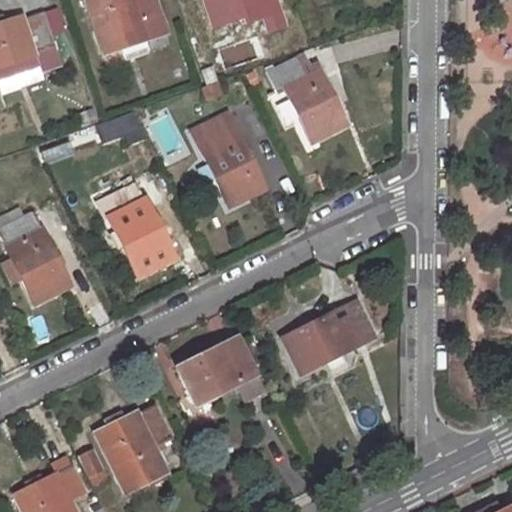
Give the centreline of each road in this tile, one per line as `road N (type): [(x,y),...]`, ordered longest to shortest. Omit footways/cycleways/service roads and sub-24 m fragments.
road 1 (residential): [(424,190),(0,401)]
road 2 (residential): [(427,481),(424,190)]
road 3 (residential): [(424,190),(426,0)]
